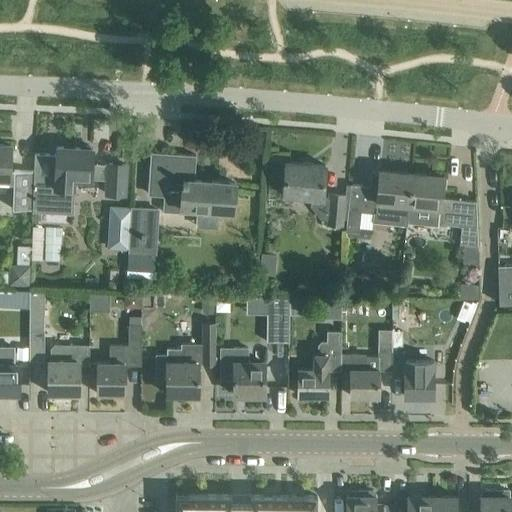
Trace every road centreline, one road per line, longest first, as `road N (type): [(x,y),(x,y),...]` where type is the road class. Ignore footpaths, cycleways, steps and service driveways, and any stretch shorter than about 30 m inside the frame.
road 1 (residential): [(490,123),(0,86)]
road 2 (tertiary): [(123,467),(199,443),(511,445)]
